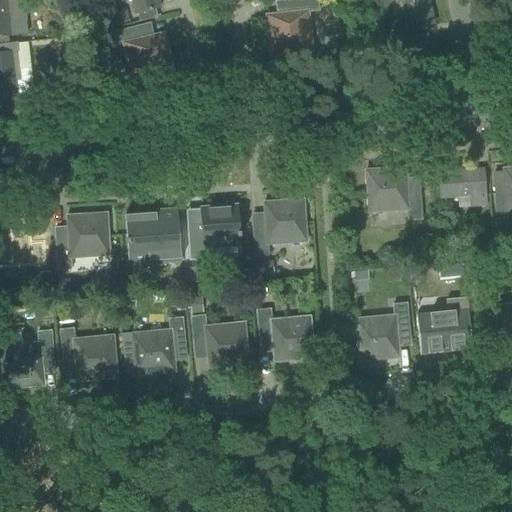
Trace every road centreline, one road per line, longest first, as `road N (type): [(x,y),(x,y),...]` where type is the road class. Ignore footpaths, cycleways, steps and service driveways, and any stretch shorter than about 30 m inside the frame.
road 1 (residential): [(0,427),(511,378)]
road 2 (residential): [(0,150),(474,118)]
road 3 (residential): [(236,0),(245,62),(200,71),(183,0)]
